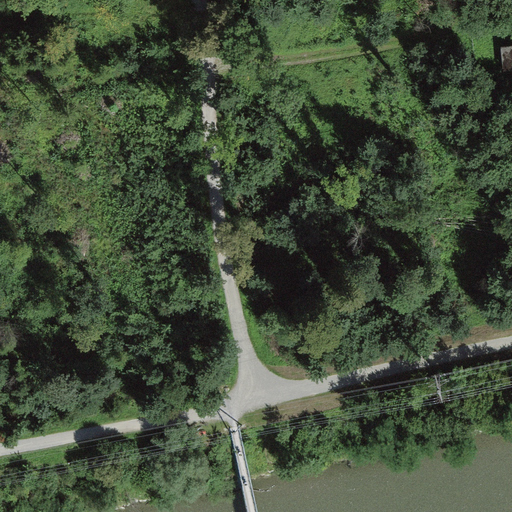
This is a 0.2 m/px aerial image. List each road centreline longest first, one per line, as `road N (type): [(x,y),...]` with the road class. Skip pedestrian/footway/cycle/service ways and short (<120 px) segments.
road 1 (track): [(200,0),(220,231),(256,396)]
road 2 (track): [(256,396),(511,342)]
road 3 (track): [(231,408),(0,451)]
